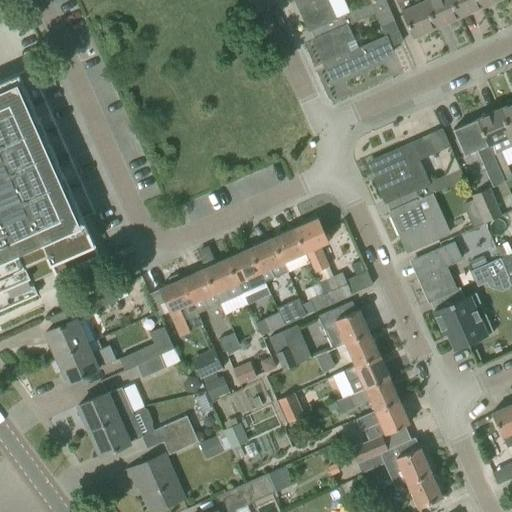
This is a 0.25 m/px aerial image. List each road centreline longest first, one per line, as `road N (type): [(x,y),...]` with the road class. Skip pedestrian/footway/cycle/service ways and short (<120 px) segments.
road 1 (residential): [(440,399),(337,168)]
road 2 (residential): [(140,224),(41,0)]
road 3 (residential): [(140,224),(155,237),(178,239),(337,168)]
road 4 (residential): [(319,126),(511,42)]
road 5 (residential): [(319,126),(264,0)]
road 6 (residential): [(491,511),(440,399)]
